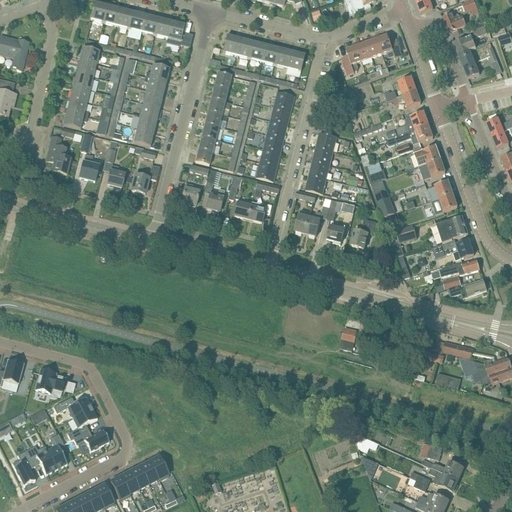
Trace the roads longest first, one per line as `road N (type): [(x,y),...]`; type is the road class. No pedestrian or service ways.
road 1 (residential): [(19,511),(119,459),(125,436),(89,367),(0,342)]
road 2 (tertiary): [(511,337),(266,271)]
road 3 (residential): [(266,271),(324,39)]
road 4 (residential): [(151,242),(211,13)]
road 5 (residential): [(511,261),(483,234),(438,108)]
road 6 (tertiary): [(151,242),(0,201)]
road 7 (residential): [(26,144),(51,36),(42,5)]
